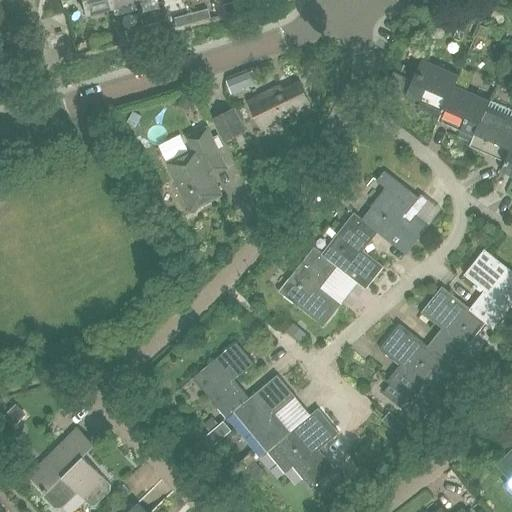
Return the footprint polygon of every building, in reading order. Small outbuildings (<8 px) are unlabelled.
[(111,9),(108,0),(81,0),(86,16),(111,9)] [(135,2),(134,0),(108,0),(111,9),(135,2)] [(240,0),(223,5),(225,15),(249,9),(246,0),(240,0)] [(208,9),(191,13),(194,24),(211,19),(208,9)] [(177,28),(194,24),(191,13),(174,18),(177,28)] [(142,27),(145,37),(162,32),(160,22),(142,27)] [(128,42),(145,37),(142,27),(125,31),(128,42)] [(96,50),(114,46),(111,35),(93,40),(96,50)] [(422,58),(407,95),(420,100),(430,104),(426,113),(440,119),(444,107),(453,86),(458,74),(422,58)] [(239,76),(243,87),(254,82),(250,71),(239,76)] [(399,98),(407,77),(395,71),(386,92),(399,98)] [(276,89),(250,102),(263,129),(275,123),(273,120),(309,102),(299,83),(278,93),(276,89)] [(453,86),(444,107),(458,113),(451,128),(474,137),(486,110),(490,101),(463,90),(453,86)] [(474,137),(471,146),(495,156),(500,144),(511,150),(511,149),(511,110),(490,101),(486,110),(474,137)] [(225,141),(245,131),(233,109),(214,118),(225,141)] [(194,151),(168,164),(191,209),(221,194),(212,174),(227,167),(208,127),(187,137),(194,151)] [(507,162),(502,172),(503,173),(511,176),(511,149),(511,150),(507,162)] [(363,219),(379,233),(406,255),(429,226),(416,215),(411,222),(404,216),(419,197),(385,171),(377,181),(387,188),(363,219)] [(379,233),(363,219),(355,213),(323,254),(322,254),(339,267),(366,289),(384,266),(364,251),(379,233)] [(322,254),(323,254),(314,247),(280,291),(325,326),(342,304),(322,288),(339,267),(322,254)] [(485,291),(471,309),(471,310),(487,323),(494,329),(511,306),(511,271),(485,249),(465,275),(485,291)] [(452,366),(487,323),(471,310),(471,309),(443,287),(422,312),(442,328),(428,346),(428,347),(445,359),(444,360),(452,366)] [(428,347),(428,346),(401,324),(380,350),(400,365),(387,381),(412,400),(444,360),(445,359),(428,347)] [(251,399),(251,398),(236,380),(256,364),(237,342),(194,378),(228,419),(235,413),(235,412),(251,399)] [(235,412),(235,413),(268,453),(276,446),(292,432),(277,414),(297,398),(278,375),(251,398),(251,399),(235,412)] [(15,406),(4,417),(13,427),(24,416),(15,406)] [(348,429),(361,419),(353,408),(340,418),(348,429)] [(276,446),(268,453),(286,473),(293,467),(312,489),(336,469),(320,451),(340,434),(319,409),(292,432),(276,446)] [(84,457),(96,445),(78,427),(30,475),(59,505),(62,505),(76,491),(90,505),(95,505),(110,490),(111,484),(84,457)] [(511,451),(498,466),(511,480),(505,486),(511,493),(511,451)] [(147,511),(138,503),(128,511),(147,511)]
